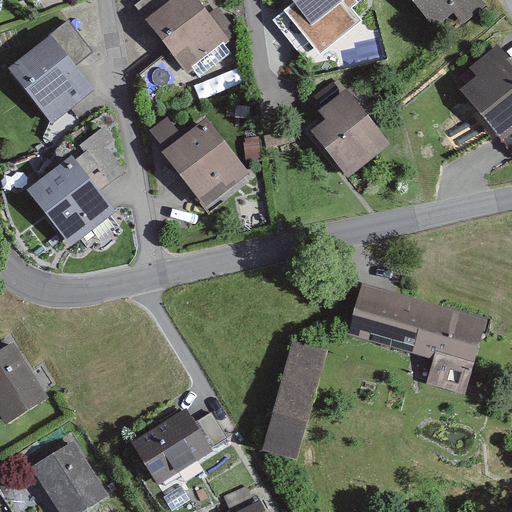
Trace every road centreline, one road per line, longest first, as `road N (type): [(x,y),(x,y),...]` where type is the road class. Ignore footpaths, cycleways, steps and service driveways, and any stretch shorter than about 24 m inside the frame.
road 1 (tertiary): [(511,200),(149,280)]
road 2 (residential): [(149,280),(108,0)]
road 3 (tertiary): [(149,280),(62,295),(21,280),(0,260)]
